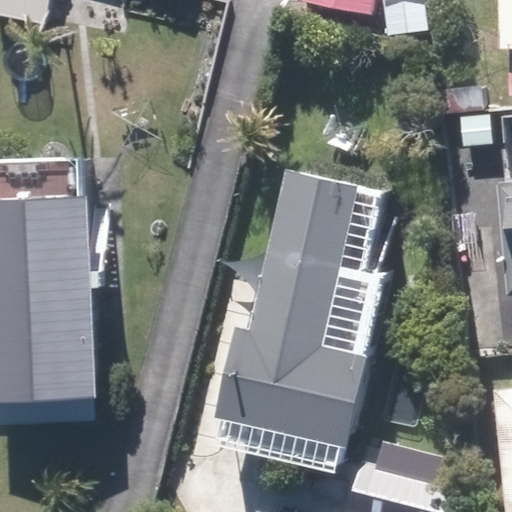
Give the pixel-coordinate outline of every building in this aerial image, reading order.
[(2,0),(0,15),(0,20),(55,29),(60,0),(2,0)] [(309,0),(309,5),(373,17),(375,0),(309,0)] [(328,68),(290,59),(268,147),(306,156),(328,68)] [(500,117),(448,123),(453,156),(503,149),(500,117)] [(222,408),(219,421),(334,449),(338,438),(349,439),(369,351),(362,349),(378,285),(350,278),(375,181),(289,160),(252,318),(236,315),(213,406),(222,408)] [(511,179),(499,180),(507,293),(511,292),(511,179)] [(118,409),(112,211),(0,215),(0,351),(2,417),(15,416),(15,433),(107,430),(107,410),(118,409)] [(454,290),(429,293),(432,318),(457,316),(454,290)]
